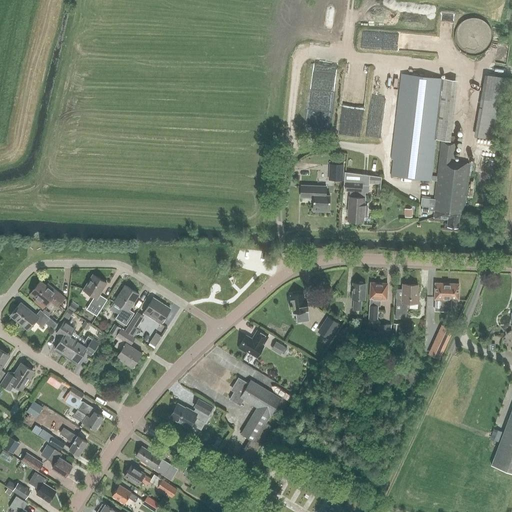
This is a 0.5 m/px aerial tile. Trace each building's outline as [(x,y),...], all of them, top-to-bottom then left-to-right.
[(464,17),(460,51),(491,54),(494,20),(464,17)] [(488,73),(478,136),(499,139),(509,76),(488,73)] [(458,228),(459,213),(464,214),(470,164),(454,162),(456,143),(445,142),(453,80),(403,74),(391,176),(431,180),(437,181),(435,199),(421,197),(420,207),(423,207),(422,208),(421,208),(421,210),(422,210),(422,211),(428,212),(428,210),(434,210),(433,218),(448,219),(447,227),(458,228)] [(343,181),(344,165),(329,164),(328,180),(343,181)] [(358,197),(359,191),(366,192),(367,191),(368,185),(369,175),(345,172),(344,182),(346,182),(346,191),(353,191),(352,197),(349,197),(347,221),(363,222),(365,198),(358,197)] [(380,184),(381,177),(369,175),(368,183),(380,184)] [(329,212),(330,195),(326,195),(327,186),(302,184),(301,196),(314,197),(313,211),(329,212)] [(416,215),(415,207),(407,208),(407,216),(416,215)] [(83,289),(95,296),(87,309),(97,316),(108,299),(100,294),(106,283),(92,274),(83,289)] [(40,282),(31,294),(37,299),(35,302),(43,309),(50,300),(57,306),(64,298),(51,286),(49,289),(40,282)] [(387,299),(387,283),(371,282),(370,298),(369,319),(377,319),(378,306),(380,306),(380,299),(387,299)] [(365,299),(365,283),(353,283),(352,299),(354,299),(353,309),(361,310),(361,299),(365,299)] [(458,300),(459,284),(435,283),(435,299),(442,299),(442,308),(451,309),(451,300),(458,300)] [(418,303),(419,292),(417,292),(418,284),(403,284),(402,298),(396,297),(395,318),(401,318),(404,318),(406,316),(407,313),(407,302),(418,303)] [(129,310),(139,294),(126,285),(115,302),(123,307),(116,318),(126,325),(134,313),(129,310)] [(296,312),(297,322),(309,320),(308,310),(306,298),(304,298),(304,293),(291,295),(291,299),(290,299),(291,305),(291,308),(293,308),(293,312),(296,312)] [(161,324),(171,308),(153,297),(144,313),(161,324)] [(72,300),(69,306),(75,310),(78,304),(72,300)] [(42,328),(50,318),(40,310),(35,316),(22,305),(13,316),(28,328),(34,321),(42,328)] [(137,313),(130,324),(126,331),(134,336),(138,329),(136,328),(143,316),(137,313)] [(329,340),(340,324),(327,316),(317,332),(329,340)] [(67,355),(79,336),(73,332),(75,328),(65,321),(57,333),(63,337),(56,348),(57,348),(56,350),(61,353),(62,351),(67,355)] [(130,345),(134,340),(135,338),(133,337),(134,336),(126,331),(115,324),(109,332),(117,337),(116,338),(120,340),(116,346),(122,349),(118,357),(133,366),(142,353),(130,345)] [(390,336),(391,326),(379,325),(378,335),(390,336)] [(440,360),(454,330),(452,330),(441,325),(427,354),(438,359),(440,360)] [(263,345),(268,337),(257,330),(252,339),(246,335),(238,348),(246,352),(247,351),(257,357),(263,346),(263,345)] [(155,348),(159,341),(162,336),(156,332),(149,344),(155,348)] [(91,355),(99,343),(88,336),(86,340),(79,336),(67,355),(73,358),(71,360),(77,363),(78,362),(85,351),(91,355)] [(286,348),(276,342),(272,348),(282,355),(286,348)] [(1,370),(9,357),(0,351),(0,380),(5,372),(1,370)] [(22,388),(33,372),(20,364),(12,377),(7,374),(1,383),(10,390),(14,383),(22,388)] [(61,388),(64,381),(51,376),(49,382),(61,388)] [(271,415),(281,398),(251,380),(248,383),(238,377),(232,387),(235,389),(229,399),(240,405),(244,399),(257,407),(241,433),(250,439),(254,442),(270,415),(271,415)] [(68,393),(64,400),(68,403),(78,408),(77,409),(87,415),(83,421),(96,429),(104,417),(95,411),(96,409),(82,401),(80,400),(83,395),(71,388),(68,393)] [(208,414),(212,406),(199,399),(195,407),(196,407),(193,412),(178,403),(170,417),(189,427),(195,417),(205,422),(210,414),(208,414)] [(43,407),(34,401),(27,411),(36,417),(43,407)] [(15,414),(19,408),(13,404),(10,411),(15,414)] [(511,411),(491,468),(511,475),(511,411)] [(64,427),(61,434),(74,442),(70,449),(79,455),(88,442),(64,427)] [(66,444),(54,436),(43,429),(39,435),(62,450),(66,444)] [(11,437),(4,448),(14,454),(21,444),(11,437)] [(142,447),(137,455),(142,459),(141,460),(164,475),(171,465),(142,447)] [(62,454),(56,449),(50,458),(56,462),(53,468),(66,476),(73,465),(60,457),(62,454)] [(3,451),(0,454),(0,456),(9,463),(13,458),(3,451)] [(43,463),(27,453),(23,460),(39,470),(43,463)] [(151,479),(131,466),(128,470),(126,470),(125,472),(126,474),(124,476),(131,480),(131,482),(134,484),(136,483),(138,484),(141,479),(148,484),(151,479)] [(191,471),(190,470),(187,468),(183,473),(200,483),(203,478),(191,471)] [(40,489),(37,494),(49,501),(50,500),(52,501),(54,497),(53,496),(57,490),(45,483),(47,479),(36,472),(29,482),(40,489)] [(178,488),(161,478),(156,486),(173,496),(178,488)] [(13,490),(25,499),(31,491),(18,483),(13,490)] [(136,501),(139,497),(119,484),(116,490),(115,489),(112,493),(113,494),(112,496),(125,503),(129,497),(136,501)] [(220,489),(209,506),(217,511),(220,511),(231,495),(220,489)] [(28,511),(24,509),(28,503),(17,496),(10,506),(18,511),(17,511),(28,511)] [(153,507),(156,501),(147,496),(144,501),(153,507)]
